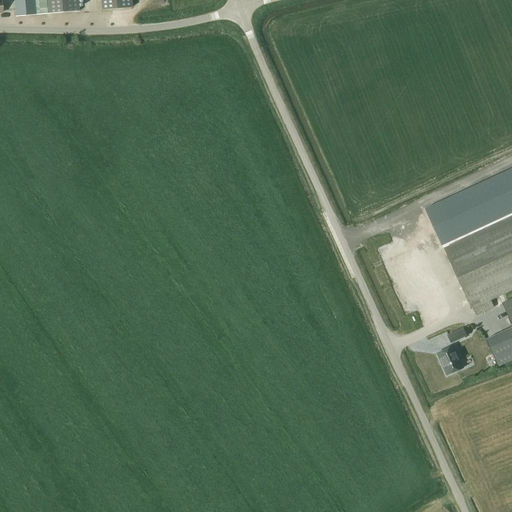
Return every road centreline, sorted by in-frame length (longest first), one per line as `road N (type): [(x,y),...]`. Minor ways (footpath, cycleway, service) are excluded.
road 1 (unclassified): [(463,511),(239,7)]
road 2 (unclassified): [(0,26),(113,30),(239,7)]
